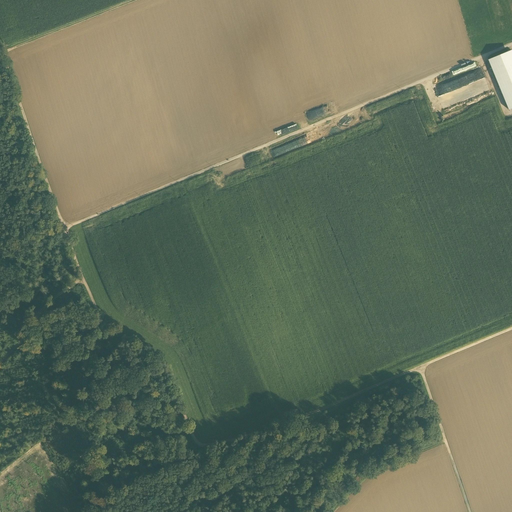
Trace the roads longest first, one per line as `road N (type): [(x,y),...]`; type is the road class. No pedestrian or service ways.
road 1 (track): [(511,44),(64,228)]
road 2 (track): [(420,366),(258,433),(203,445),(161,363),(101,322),(83,278)]
road 3 (track): [(64,228),(0,47)]
road 4 (track): [(469,511),(420,366)]
road 5 (track): [(136,0),(2,53)]
